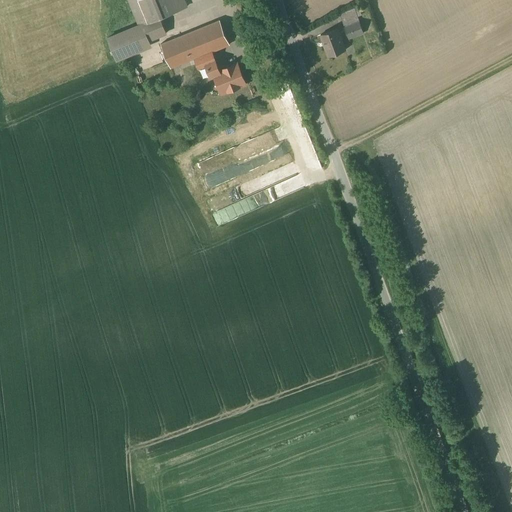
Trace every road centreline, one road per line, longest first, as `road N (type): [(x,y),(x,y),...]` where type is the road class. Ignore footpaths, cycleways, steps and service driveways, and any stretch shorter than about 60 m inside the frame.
road 1 (unclassified): [(278,0),(462,511)]
road 2 (track): [(511,58),(334,151)]
